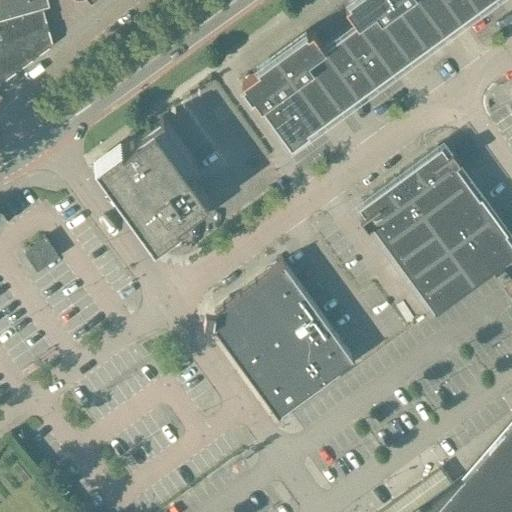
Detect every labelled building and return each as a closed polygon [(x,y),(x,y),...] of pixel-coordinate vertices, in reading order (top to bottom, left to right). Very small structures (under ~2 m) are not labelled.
[(43,0),(0,0),(0,80),(52,42),(40,1),(43,0)] [(306,129),(483,0),(347,0),(348,0),(343,4),(355,20),(323,44),(311,27),(306,30),(305,28),(255,64),(257,67),(240,78),(242,81),(240,82),(250,96),(252,94),(290,147),(292,146),(291,144),(308,132),(306,129)] [(207,195),(188,169),(196,162),(161,114),(121,144),(119,140),(93,159),(152,240),(177,221),(175,218),(207,195)] [(506,229),(480,192),(478,194),(454,161),(459,157),(451,147),(442,154),(436,145),(402,170),(403,171),(396,176),(395,175),(361,200),(367,208),(359,215),(366,225),(371,222),(434,308),(511,250),(511,240),(504,230),(506,229)] [(57,253),(45,235),(25,248),(37,266),(57,253)] [(353,355),(282,258),(222,302),(214,308),(205,307),(203,319),(212,321),(218,329),(217,329),(277,411),(278,410),(353,355)] [(511,279),(504,269),(494,276),(501,286),(511,279)] [(511,511),(511,417),(460,477),(412,511),(511,511)]
